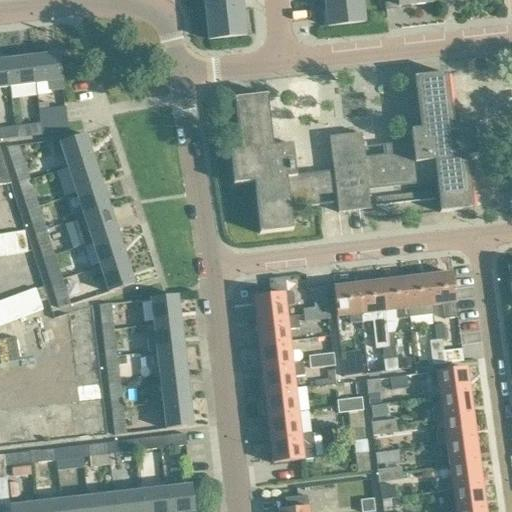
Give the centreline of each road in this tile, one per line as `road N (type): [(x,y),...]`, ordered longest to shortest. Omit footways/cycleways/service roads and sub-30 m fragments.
road 1 (residential): [(477,238),(213,270)]
road 2 (residential): [(511,501),(477,238)]
road 3 (residential): [(238,511),(213,270)]
road 4 (residential): [(280,64),(511,37)]
road 5 (residential): [(213,270),(183,78)]
road 6 (residential): [(102,4),(162,16),(173,29),(183,78)]
